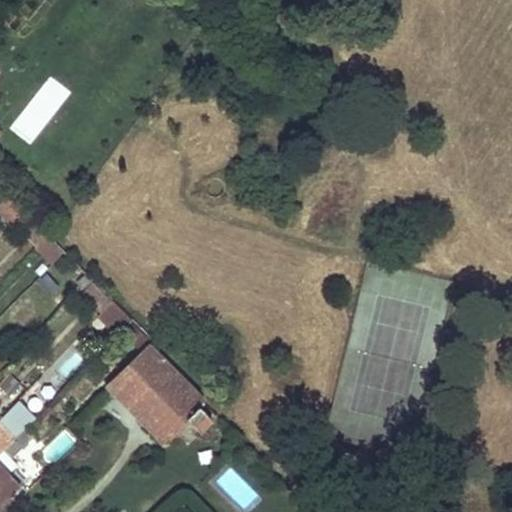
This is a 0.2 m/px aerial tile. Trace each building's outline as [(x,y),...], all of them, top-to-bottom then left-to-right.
[(24,215),(5,196),(0,200),(0,211),(12,225),(14,224),(24,215)] [(44,234),(24,215),(14,224),(36,244),(44,234)] [(62,253),(44,234),(36,244),(54,260),(62,253)] [(84,291),(91,282),(78,268),(69,276),(84,291)] [(47,274),(38,284),(55,300),(64,290),(47,274)] [(112,302),(91,282),(84,291),(81,293),(101,313),(112,302)] [(116,336),(131,321),(112,302),(101,313),(97,317),(116,336)] [(152,432),(163,442),(185,420),(197,408),(202,404),(147,347),(106,384),(107,388),(117,397),(123,403),(129,409),(138,418),(152,432)] [(24,386),(12,374),(0,386),(0,387),(12,398),(24,386)] [(197,408),(185,420),(197,431),(209,420),(197,408)] [(0,451),(2,450),(22,429),(15,420),(8,426),(0,417),(0,451)] [(22,429),(2,450),(11,458),(33,436),(24,427),(22,429)] [(18,488),(0,469),(0,505),(10,495),(18,488)] [(5,510),(16,500),(10,495),(0,505),(5,510)]
